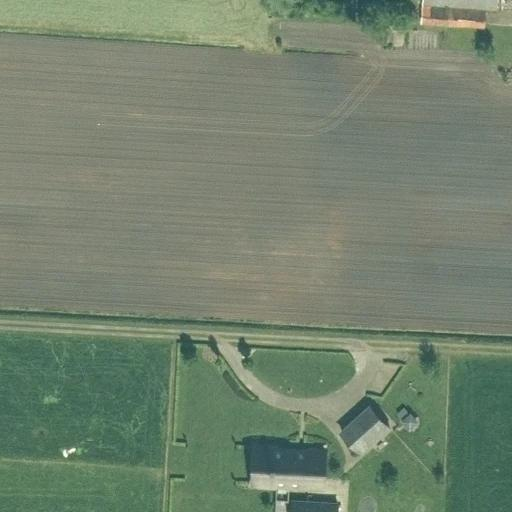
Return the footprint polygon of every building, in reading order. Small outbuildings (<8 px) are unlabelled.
[(496,0),(421,0),(420,22),(484,27),(486,9),(496,9),(496,0)] [(361,415),(379,434),(389,425),(371,406),(361,415)] [(356,415),(345,423),(360,443),(371,435),(356,415)] [(290,484),(312,485),(312,477),(322,478),(324,449),(255,445),(255,454),(253,454),(252,473),(253,474),(253,482),(273,483),(273,482),(291,482),(290,484)] [(417,453),(415,467),(433,469),(435,455),(417,453)] [(336,511),(337,503),(307,501),(306,511),(336,511)]
